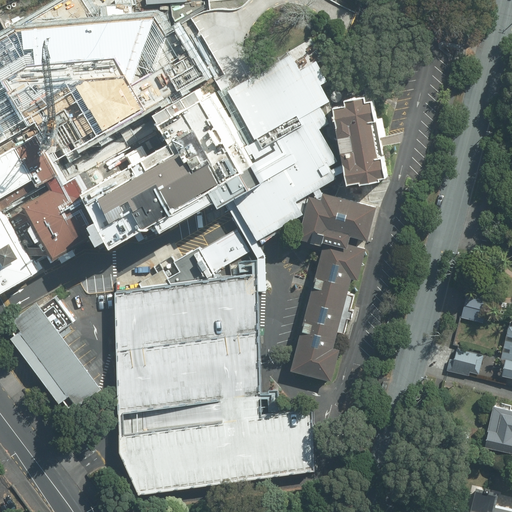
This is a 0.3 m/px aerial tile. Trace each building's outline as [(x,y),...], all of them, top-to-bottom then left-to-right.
[(260,259),(267,258),(266,253),(266,254),(266,252),(265,251),(236,201),(237,200),(260,239),(306,212),(299,200),(340,177),(333,165),(341,161),(322,128),(333,122),(324,106),(334,100),(324,84),(330,81),(319,61),(302,70),(293,54),(230,90),(259,140),(250,145),(219,92),(210,97),(205,89),(163,114),(178,140),(150,156),(144,146),(129,154),(135,165),(89,191),(70,159),(41,135),(0,158),(0,285),(4,292),(43,269),(1,199),(38,177),(43,186),(53,180),(57,187),(26,205),(57,258),(100,234),(106,244),(114,240),(118,247),(154,227),(165,220),(170,229),(192,217),(213,205),(226,197),(231,206),(259,256),(260,259)] [(349,104),(338,106),(351,183),(384,178),(390,177),(387,155),(380,156),(374,120),(380,119),(377,100),(370,101),(369,95),(348,99),(349,104)] [(322,245),(290,369),(332,379),(379,204),(324,191),(323,197),(311,194),(300,238),(322,245)] [(263,392),(261,304),(260,290),(268,290),(267,258),(260,259),(241,262),(241,272),(255,270),(255,273),(118,291),(118,317),(121,412),(121,423),(122,448),(130,466),(141,493),(316,468),(315,437),(315,407),(263,413),(263,397),(270,397),(270,409),(280,409),(280,390),(270,390),(270,392),(263,392)] [(102,384),(38,297),(2,323),(67,410),(102,384)] [(488,309),(462,304),(459,319),(485,323),(488,309)] [(511,321),(499,373),(511,375),(511,321)] [(485,357),(458,349),(452,371),(479,379),(485,357)] [(511,409),(497,406),(489,437),(511,442),(511,409)] [(511,511),(511,510),(495,506),(498,494),(477,490),(470,511),(461,511),(425,504),(422,511),(511,511)]
